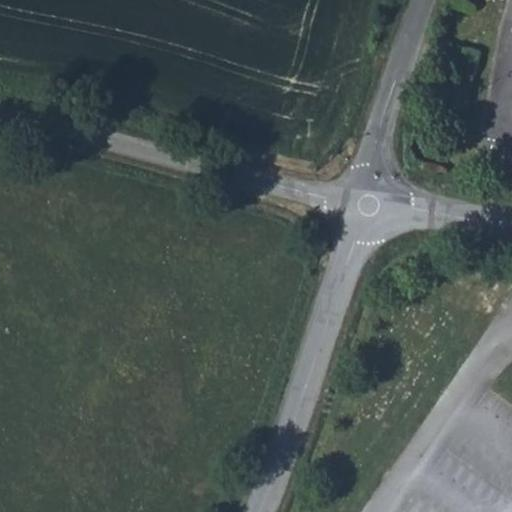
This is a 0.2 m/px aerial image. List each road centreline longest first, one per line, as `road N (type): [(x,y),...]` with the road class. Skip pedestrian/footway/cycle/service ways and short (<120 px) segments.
road 1 (unclassified): [(371,199),(321,197),(0,107)]
road 2 (unclassified): [(371,199),(289,441),(256,511)]
road 3 (unclassified): [(423,0),(379,117),(371,199)]
road 4 (unclassified): [(511,227),(371,199)]
